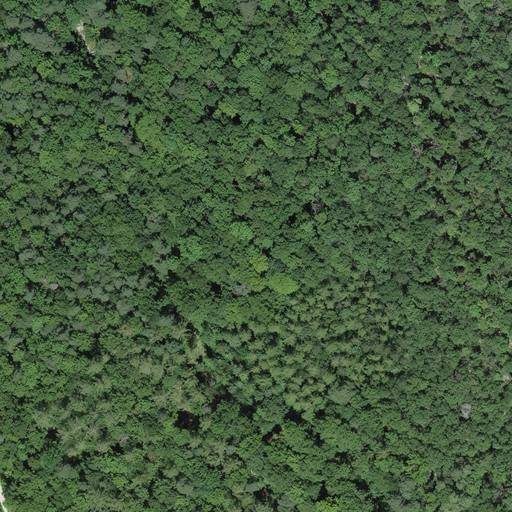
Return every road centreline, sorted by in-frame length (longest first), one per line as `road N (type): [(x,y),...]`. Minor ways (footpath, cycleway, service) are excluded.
road 1 (track): [(67,0),(139,234),(272,511)]
road 2 (track): [(304,511),(279,258),(310,92)]
road 3 (track): [(113,0),(181,315)]
road 4 (track): [(167,225),(187,72),(208,0)]
